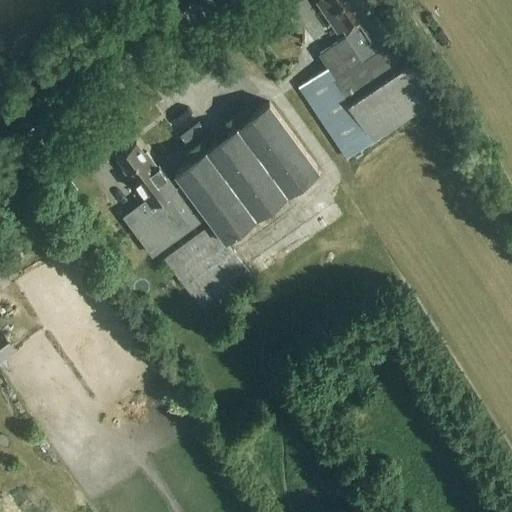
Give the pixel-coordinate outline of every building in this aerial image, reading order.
[(431,101),(420,85),(362,0),(320,0),(318,2),(333,24),(339,19),(349,33),(319,53),(328,67),(299,86),(338,143),(348,157),(431,101)] [(171,180),(146,199),(125,214),(124,215),(154,254),(206,216),(211,222),(164,257),(184,284),(233,248),(225,238),(319,167),(269,102),(186,164),(176,172),(178,175),(171,180)] [(146,199),(171,180),(159,164),(158,166),(147,151),(145,153),(136,142),(117,156),(126,169),(125,170),(146,199)] [(255,278),(233,248),(184,284),(206,313),(208,312),(212,318),(232,303),(228,298),(255,278)] [(1,326),(0,327),(0,359),(17,348),(1,326)]
